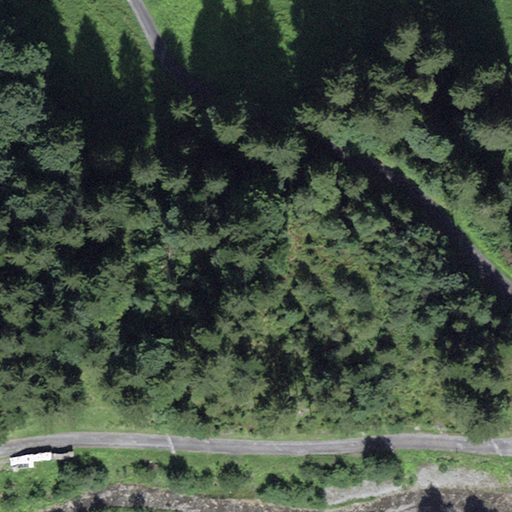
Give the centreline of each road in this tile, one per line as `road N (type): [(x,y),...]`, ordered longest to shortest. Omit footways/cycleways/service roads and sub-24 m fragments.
road 1 (track): [(511,447),(416,440),(292,449),(91,437),(0,447)]
road 2 (track): [(138,0),(174,68),(195,89),(400,181),(511,294)]
